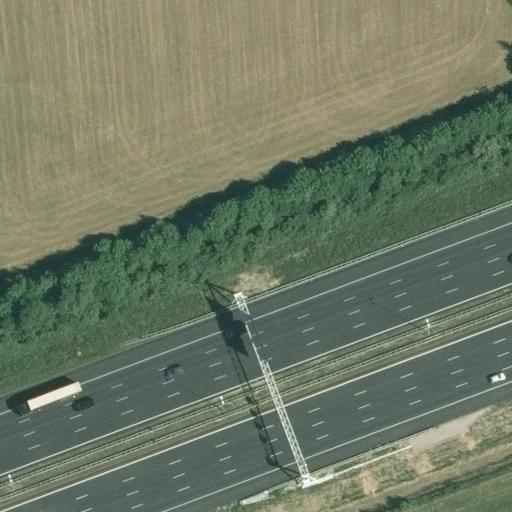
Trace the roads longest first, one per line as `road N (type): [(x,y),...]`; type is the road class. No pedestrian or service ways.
road 1 (motorway): [(511,254),(0,446)]
road 2 (motorway): [(87,511),(511,352)]
